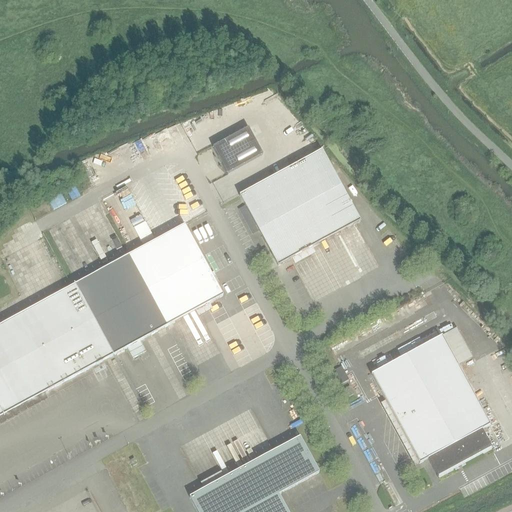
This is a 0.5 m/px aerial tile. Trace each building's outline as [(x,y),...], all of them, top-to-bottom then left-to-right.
[(248,129),(212,148),(227,175),(262,155),(248,129)] [(321,152),(239,196),(277,267),(360,222),(321,152)] [(258,232),(244,207),(238,210),(252,235),(258,232)] [(74,286),(112,357),(127,349),(133,360),(146,353),(140,342),(223,297),(184,226),(74,286)] [(146,231),(142,232),(145,242),(155,240),(152,231),(148,232),(147,227),(145,227),(146,231)] [(0,417),(112,357),(74,286),(0,326),(0,417)] [(456,329),(442,337),(458,367),(473,359),(456,329)] [(427,460),(437,478),(491,449),(481,430),(490,426),(441,337),(371,375),(419,464),(427,460)] [(349,387),(344,390),(349,397),(353,395),(349,387)] [(299,438),(189,498),(196,511),(287,511),(278,495),(319,473),(299,438)]
